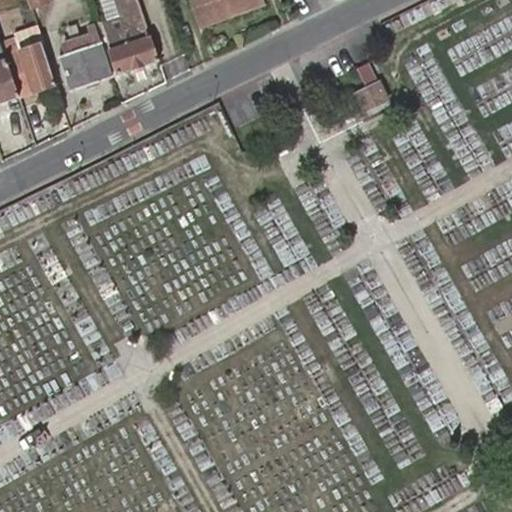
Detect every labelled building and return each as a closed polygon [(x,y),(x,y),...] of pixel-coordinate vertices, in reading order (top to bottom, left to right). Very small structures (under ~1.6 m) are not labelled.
[(49,5),(48,3),(46,0),(28,0),(33,10),(49,5)] [(117,78),(160,63),(138,0),(115,0),(127,32),(105,39),(117,78)] [(188,0),(200,31),(234,18),(226,0),(188,0)] [(226,0),(234,18),(265,6),(262,0),(226,0)] [(60,57),(72,92),(112,80),(94,26),(89,27),(92,36),(65,46),(67,54),(60,57)] [(37,30),(18,36),(25,54),(43,47),(37,30)] [(0,106),(19,100),(5,60),(0,45),(0,106)] [(19,100),(56,87),(43,47),(25,54),(5,60),(19,100)] [(368,91),(379,85),(369,66),(358,71),(368,91)] [(368,91),(357,97),(366,112),(387,101),(379,85),(368,91)]
